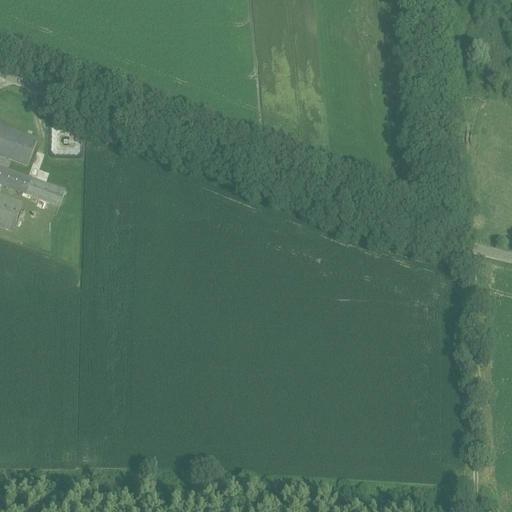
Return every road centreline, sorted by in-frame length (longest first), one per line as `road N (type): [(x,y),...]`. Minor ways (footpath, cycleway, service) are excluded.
road 1 (tertiary): [(0,72),(429,234),(511,256)]
road 2 (track): [(474,247),(473,511)]
road 3 (track): [(440,237),(421,0)]
